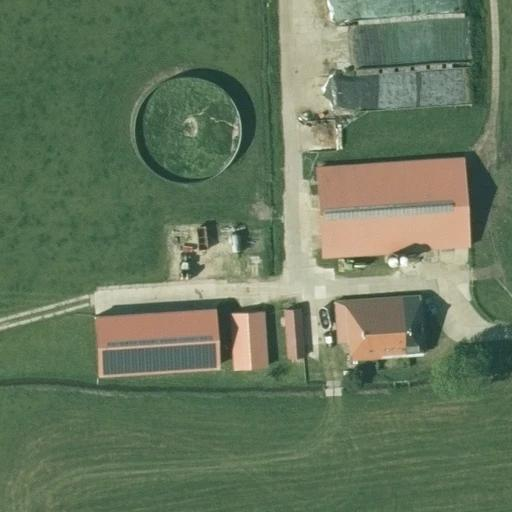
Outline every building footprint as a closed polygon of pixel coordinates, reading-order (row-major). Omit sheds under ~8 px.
[(457,18),(456,0),(329,0),(331,25),(457,18)] [(468,61),(464,18),(331,25),(335,69),(357,67),(468,61)] [(466,103),(465,62),(357,67),(359,107),(466,103)] [(236,147),(239,131),(239,115),(236,101),(226,88),(213,78),(196,74),(179,75),(161,80),(147,90),(141,99),(136,108),(133,128),(139,152),(150,165),(164,175),(181,180),(199,180),(215,173),(227,162),(236,147)] [(315,169),(321,256),(468,246),(462,159),(315,169)] [(420,351),(423,351),(419,295),(333,301),(336,343),(346,342),(347,355),(344,355),(344,360),(396,356),(395,353),(406,352),(406,355),(421,354),(420,351)] [(214,308),(93,315),(96,372),(217,365),(214,308)] [(300,309),(282,311),(286,358),(304,357),(300,309)] [(261,311),(230,313),(233,368),(264,366),(261,311)] [(322,398),(335,397),(334,382),(320,383),(322,398)]
